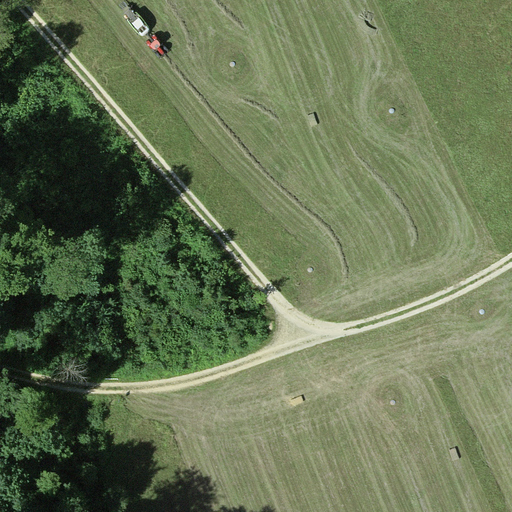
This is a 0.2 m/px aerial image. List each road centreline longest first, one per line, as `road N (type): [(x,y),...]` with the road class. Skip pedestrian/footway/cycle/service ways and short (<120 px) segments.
road 1 (track): [(511,258),(461,292),(178,383),(135,386),(0,367)]
road 2 (track): [(302,340),(20,0)]
